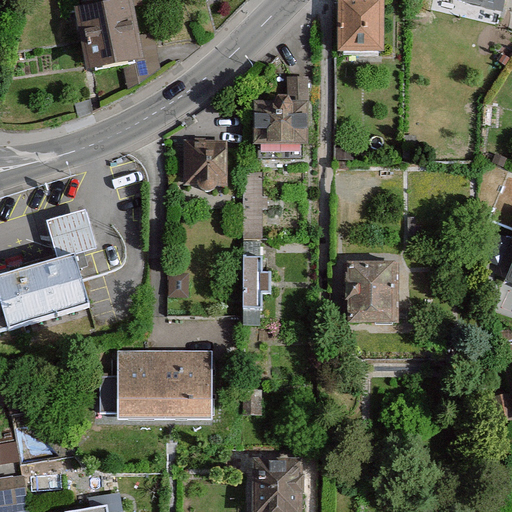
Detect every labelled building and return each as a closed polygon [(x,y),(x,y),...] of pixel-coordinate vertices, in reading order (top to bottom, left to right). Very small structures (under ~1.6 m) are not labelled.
[(440,0),(439,6),(497,19),(501,0),(440,0)] [(376,57),(377,3),(330,2),(330,57),(376,57)] [(68,17),(81,80),(138,68),(126,6),(68,17)] [(250,107),(249,152),(305,153),(306,108),(250,107)] [(220,143),(178,144),(179,195),(221,194),(220,143)] [(262,173),(244,173),(244,239),(261,239),(262,173)] [(49,216),(63,260),(83,253),(102,247),(88,204),(49,216)] [(2,280),(17,326),(98,299),(83,253),(63,260),(2,280)] [(244,258),(243,309),(262,309),(262,293),(272,294),(272,275),(262,275),(262,258),(244,258)] [(511,258),(501,284),(511,288),(511,258)] [(394,269),(342,270),(343,328),(395,327),(394,269)] [(2,280),(0,280),(0,331),(17,326),(2,280)] [(113,357),(113,425),(207,425),(208,357),(113,357)] [(0,463),(21,461),(19,441),(0,442),(0,463)] [(250,466),(248,511),(299,511),(301,467),(250,466)] [(0,511),(21,511),(18,480),(0,482),(0,511)]
